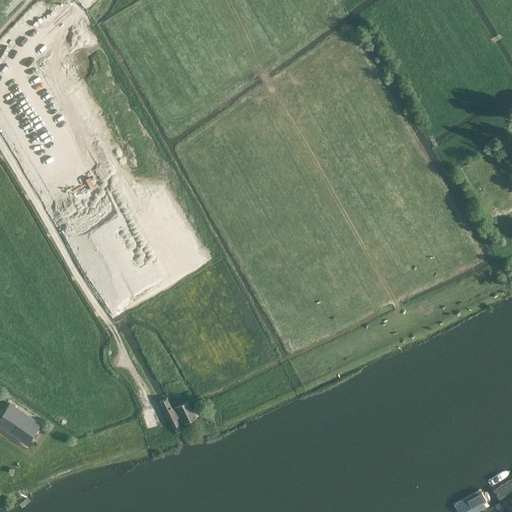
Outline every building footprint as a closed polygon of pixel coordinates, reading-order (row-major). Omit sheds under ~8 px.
[(166,398),(159,402),(172,428),(179,424),(166,398)] [(184,422),(187,421),(197,416),(194,410),(191,411),(187,401),(176,406),(184,422)] [(40,424),(10,403),(0,418),(0,427),(26,445),(40,424)] [(511,480),(495,492),(502,502),(511,495),(511,480)] [(457,511),(474,511),(487,505),(480,491),(454,505),(457,511)]
